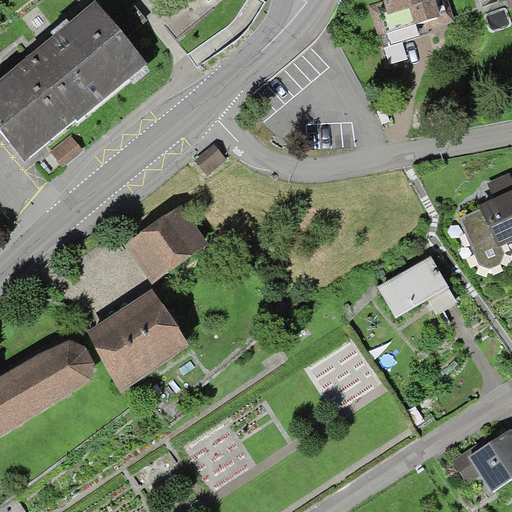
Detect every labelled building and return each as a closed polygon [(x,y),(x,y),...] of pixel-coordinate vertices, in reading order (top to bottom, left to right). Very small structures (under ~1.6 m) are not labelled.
[(444,0),(383,0),(384,2),(369,7),(383,52),(391,50),(432,37),(430,32),(456,24),(448,0),(444,0),(445,0),(444,0)] [(96,5),(0,85),(0,130),(26,163),(78,121),(80,124),(147,66),(96,5)] [(70,137),(50,153),(61,167),(81,151),(70,137)] [(217,146),(199,163),(209,175),(228,158),(217,146)] [(499,204),(460,221),(478,256),(484,264),(496,267),(505,263),(509,255),(504,245),(511,241),(511,177),(491,188),(499,204)] [(181,213),(130,246),(153,282),(205,249),(181,213)] [(431,260),(381,293),(399,321),(429,301),(440,316),(460,302),(431,260)] [(378,299),(364,277),(332,298),(346,320),(378,299)] [(153,297),(89,335),(124,392),(187,353),(153,297)] [(0,437),(86,385),(88,369),(78,351),(61,345),(0,381),(0,437)] [(511,429),(451,468),(462,486),(478,477),(489,493),(511,478),(511,429)]
